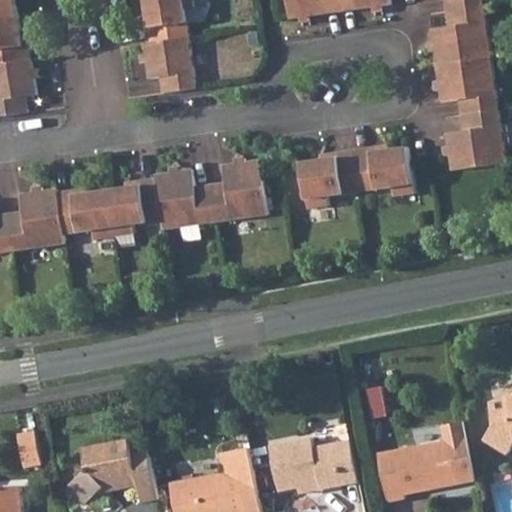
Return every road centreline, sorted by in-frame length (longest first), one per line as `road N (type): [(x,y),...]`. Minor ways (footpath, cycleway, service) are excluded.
road 1 (residential): [(0,372),(511,276)]
road 2 (residential): [(267,109),(280,119),(387,108),(403,93),(397,55),(379,43),(298,53),(270,92)]
road 3 (residential): [(267,109),(0,149)]
